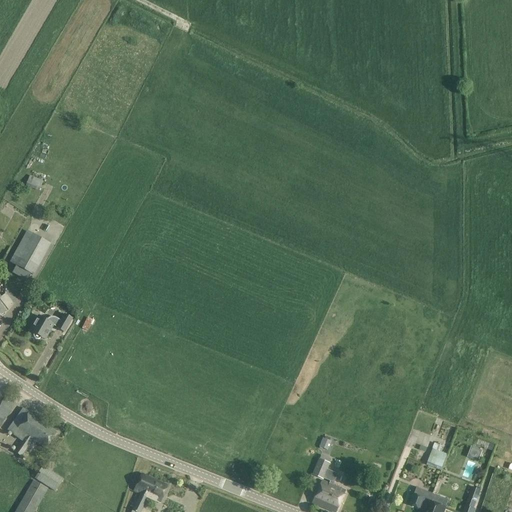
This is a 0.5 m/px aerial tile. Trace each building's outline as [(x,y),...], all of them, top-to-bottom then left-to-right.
[(29,176),(25,187),(39,192),(43,182),(29,176)] [(33,276),(51,245),(27,232),(11,262),(16,264),(15,267),(33,276)] [(63,332),(71,318),(65,315),(61,321),(55,318),(54,317),(52,317),(51,317),(50,318),(49,318),(48,319),(47,320),(46,321),(38,316),(30,331),(33,333),(33,334),(33,335),(33,336),(33,337),(34,338),(34,339),(35,339),(36,339),(36,340),(37,340),(38,340),(39,339),(40,338),(41,338),(44,340),(52,325),(57,328),(63,332)] [(0,428),(4,421),(5,422),(14,404),(4,399),(0,406),(0,428)] [(57,433),(23,409),(8,431),(22,441),(14,452),(21,457),(31,442),(35,445),(36,443),(45,450),(57,433)] [(327,451),(331,442),(323,438),(319,447),(327,451)] [(471,452),(481,456),(483,451),(473,447),(471,452)] [(441,469),(457,475),(462,460),(440,452),(435,466),(441,469)] [(333,486),(338,474),(327,470),(330,464),(319,459),(312,475),(323,480),(323,479),(330,482),(329,484),(322,481),(312,504),(331,511),(336,511),(345,491),(333,486)] [(42,467),(35,479),(55,492),(62,480),(42,467)] [(160,502),(167,487),(142,475),(134,493),(140,495),(131,511),(140,511),(147,499),(156,503),(157,500),(160,502)] [(15,511),(34,511),(48,489),(33,481),(15,511)] [(414,495),(410,506),(419,510),(419,509),(427,511),(430,502),(433,495),(416,489),(414,495)] [(427,511),(426,511),(445,511),(447,508),(446,508),(449,501),(433,495),(430,502),(427,511)]
